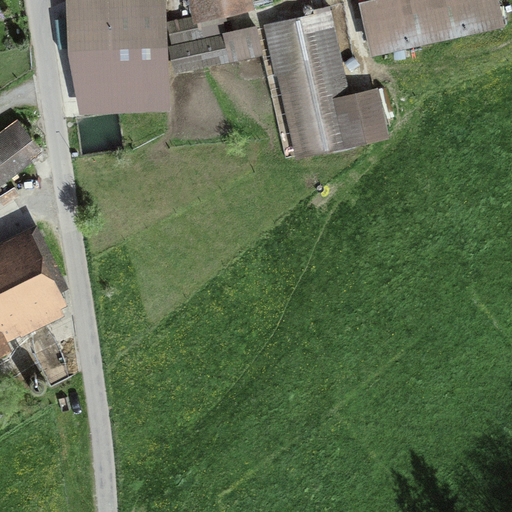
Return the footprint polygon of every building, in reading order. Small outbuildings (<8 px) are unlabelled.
[(159,38),(157,0),(69,0),(71,42),(159,38)] [(245,4),(244,0),(189,0),(193,15),(245,4)] [(373,44),(499,18),(494,0),(374,0),(364,2),(373,44)] [(366,140),(335,6),(269,21),(300,155),(366,140)] [(170,40),(178,71),(262,51),(254,20),(170,40)] [(159,38),(71,42),(84,102),(161,100),(159,38)] [(0,178),(39,152),(17,120),(0,132),(0,178)] [(42,277),(55,270),(33,227),(0,243),(0,342),(60,313),(42,277)]
